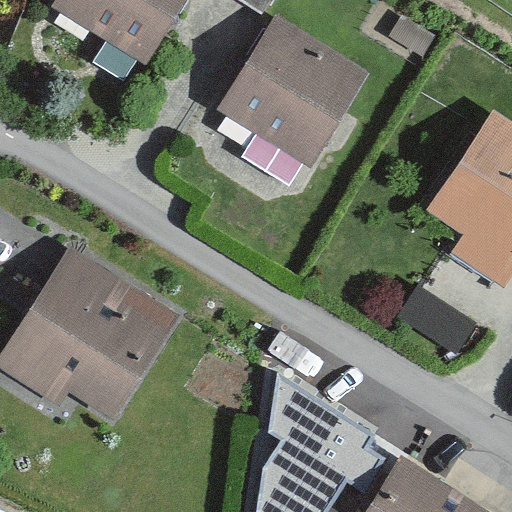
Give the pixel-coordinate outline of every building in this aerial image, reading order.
[(141,63),(181,0),(49,0),(48,3),(141,63)] [(263,0),(246,0),(257,8),(263,0)] [(308,161),(361,66),(267,14),(214,109),(308,161)] [(511,262),(511,122),(489,107),(423,204),(459,228),(445,248),(498,283),(511,262)] [(172,315),(61,248),(0,349),(0,373),(52,405),(62,390),(110,418),(172,315)] [(418,286),(402,314),(454,343),(470,315),(418,286)] [(376,435),(278,373),(268,432),(281,440),(263,468),(257,511),(321,511),(344,477),(364,489),(383,458),(368,449),(376,435)] [(490,511),(403,458),(368,511),(490,511)]
